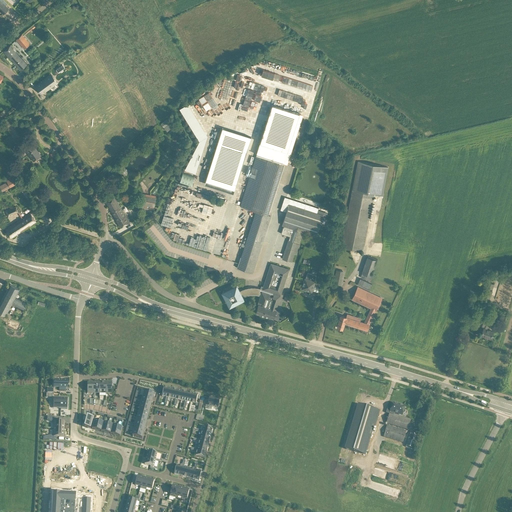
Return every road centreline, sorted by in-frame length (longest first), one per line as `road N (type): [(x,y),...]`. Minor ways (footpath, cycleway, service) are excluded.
road 1 (secondary): [(465,392),(147,303)]
road 2 (unclassified): [(320,342),(167,295),(117,243),(103,240)]
road 3 (unclassified): [(104,235),(96,189),(19,80),(0,67)]
road 4 (residential): [(82,300),(73,436),(120,450),(124,465)]
road 5 (track): [(205,511),(257,332)]
